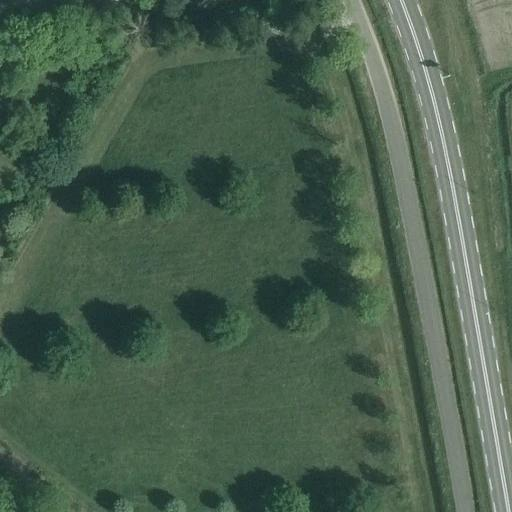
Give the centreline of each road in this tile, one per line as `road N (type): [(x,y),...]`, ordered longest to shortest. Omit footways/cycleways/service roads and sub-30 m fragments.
road 1 (unclassified): [(348,0),(392,128),(465,511)]
road 2 (primary): [(502,511),(429,85),(400,0)]
